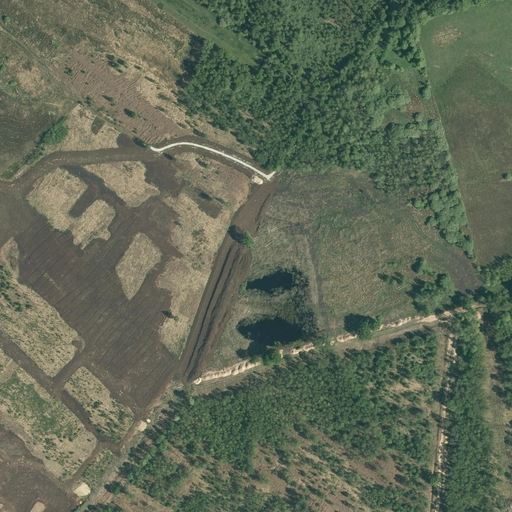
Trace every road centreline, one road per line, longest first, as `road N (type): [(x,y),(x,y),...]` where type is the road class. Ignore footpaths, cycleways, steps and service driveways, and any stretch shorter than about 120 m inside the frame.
road 1 (track): [(269,177),(211,149),(180,142),(160,150),(139,141),(92,111),(0,28)]
road 2 (track): [(183,384),(452,312)]
road 3 (track): [(435,511),(452,312)]
